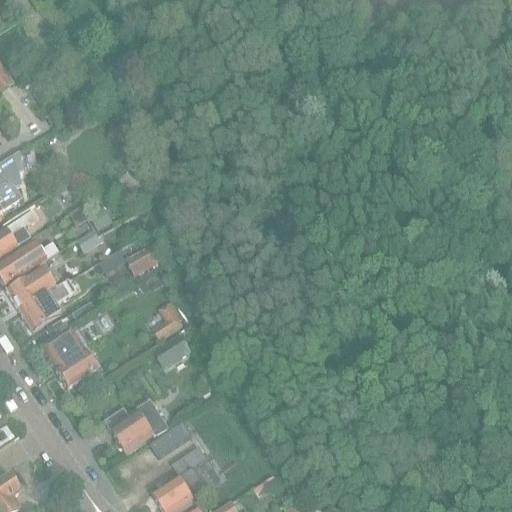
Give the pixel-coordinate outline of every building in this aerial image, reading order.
[(0,95),(12,87),(0,69),(0,95)] [(147,91),(143,112),(159,115),(163,95),(147,91)] [(17,155),(0,166),(0,197),(12,190),(13,190),(20,189),(17,176),(22,175),(18,157),(17,155)] [(12,190),(0,197),(0,215),(20,202),(13,190),(12,190)] [(88,218),(98,234),(113,226),(103,209),(88,218)] [(25,231),(36,223),(30,215),(0,234),(0,261),(15,251),(8,240),(24,229),(25,231)] [(93,234),(77,244),(83,254),(99,243),(93,234)] [(50,247),(37,255),(31,246),(0,265),(0,287),(2,291),(56,256),(50,247)] [(135,281),(163,266),(154,249),(126,264),(135,281)] [(17,314),(52,292),(40,272),(4,294),(17,314)] [(64,284),(58,288),(52,292),(17,314),(30,335),(58,317),(53,308),(72,296),(64,284)] [(52,343),(39,351),(66,392),(93,374),(67,333),(75,328),(70,319),(46,333),(52,343)] [(184,335),(171,343),(177,353),(190,344),(184,335)] [(144,425),(157,417),(149,405),(136,413),(138,417),(110,436),(116,445),(115,450),(117,454),(122,454),(123,457),(152,438),(144,425)] [(179,429),(149,449),(158,462),(188,442),(179,429)] [(179,482),(152,499),(160,511),(180,511),(205,496),(191,474),(205,465),(197,453),(171,469),(179,482)] [(16,511),(10,502),(19,496),(7,478),(0,482),(0,511),(16,511)] [(251,502),(255,499),(252,493),(222,511),(242,511),(253,505),(251,502)]
